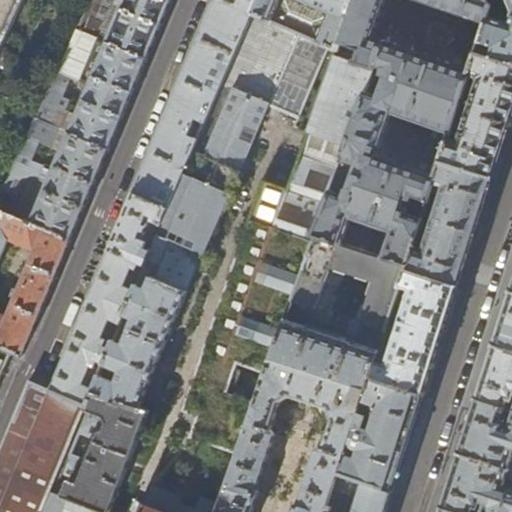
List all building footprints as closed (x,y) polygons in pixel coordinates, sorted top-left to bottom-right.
[(0,201),(80,30),(93,0),(0,0),(0,385),(14,352),(0,346),(0,201)] [(148,58),(165,17),(171,0),(93,0),(80,30),(148,58)] [(258,0),(215,0),(194,51),(156,140),(134,193),(168,208),(253,13),(258,0)] [(258,0),(253,13),(328,46),(337,50),(339,43),(354,0),(258,0)] [(490,11),(492,7),(484,0),(418,0),(466,17),(449,64),(385,41),(375,69),(342,161),(355,166),(345,196),(331,192),(315,237),(342,245),(351,217),(392,232),(383,258),(408,266),(414,247),(423,217),(408,212),(413,197),(428,202),(434,183),(436,177),(379,156),(393,114),(450,134),(469,76),(477,53),(490,11)] [(354,0),(339,43),(349,46),(345,59),(375,69),(385,41),(374,37),(387,0),(354,0)] [(511,0),(484,0),(492,7),(496,0),(507,0),(511,10),(509,17),(490,11),(477,53),(511,65),(511,0)] [(300,117),(328,46),(253,13),(168,208),(126,314),(135,318),(125,344),(115,340),(94,393),(139,407),(204,253),(270,104),(300,117)] [(127,108),(148,58),(80,30),(0,201),(0,209),(71,241),(90,194),(127,108)] [(511,120),(511,65),(477,53),(469,76),(478,79),(458,142),(449,140),(441,162),(493,179),(511,122),(511,120)] [(342,161),(375,69),(345,59),(335,56),(310,131),(312,132),(290,189),(266,181),(196,376),(209,382),(196,416),(199,417),(195,427),(191,438),(224,452),(237,457),(285,322),(292,302),(315,237),(331,192),(342,161)] [(441,162),(436,177),(434,183),(444,187),(424,250),(414,247),(408,266),(407,269),(458,287),(476,233),(493,179),(441,162)] [(168,208),(134,193),(123,218),(82,316),(51,390),(51,391),(88,406),(94,393),(115,340),(126,314),(168,208)] [(22,356),(47,298),(71,241),(0,209),(0,346),(14,352),(22,356)] [(342,245),(315,237),(292,302),(317,310),(332,269),(374,282),(360,324),(386,333),(396,303),(407,269),(408,266),(383,258),(342,245)] [(441,342),(458,287),(407,269),(396,303),(405,306),(391,350),(381,347),(379,353),(371,378),(423,396),(441,342)] [(511,292),(510,291),(501,318),(492,346),(511,351),(511,292)] [(310,330),(285,322),(237,457),(237,459),(217,511),(252,511),(260,492),(257,490),(276,435),(273,430),(271,429),(281,404),(292,397),(328,409),(332,422),(324,448),(322,448),(318,451),(300,505),(296,504),(293,511),(327,511),(340,474),(371,378),(379,353),(354,345),(355,342),(311,328),(310,330)] [(511,351),(492,346),(483,373),(475,400),(511,411),(511,351)] [(209,382),(196,376),(184,411),(196,416),(209,382)] [(423,396),(371,378),(340,474),(393,491),(407,447),(423,396)] [(44,511),(53,491),(88,406),(51,391),(29,382),(0,452),(0,511),(44,511)] [(139,407),(94,393),(88,406),(53,491),(106,511),(110,511),(132,458),(150,411),(139,407)] [(511,411),(475,400),(466,427),(457,454),(511,470),(511,461),(511,459),(511,411)] [(511,470),(457,454),(449,480),(440,508),(453,511),(511,511),(511,490),(508,489),(507,492),(502,491),(506,479),(511,480),(511,470)] [(386,511),(393,491),(340,474),(327,511),(386,511)] [(106,511),(53,491),(44,511),(106,511)]
